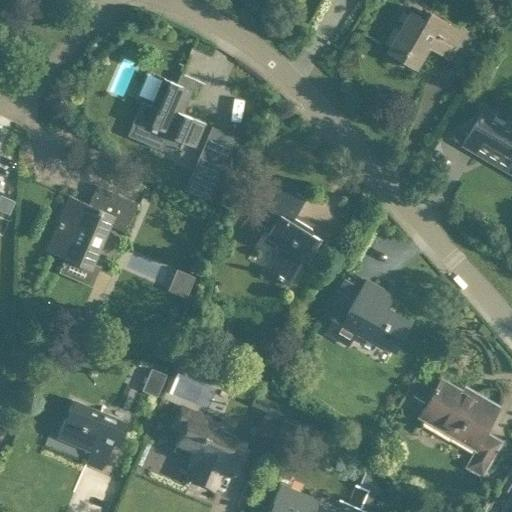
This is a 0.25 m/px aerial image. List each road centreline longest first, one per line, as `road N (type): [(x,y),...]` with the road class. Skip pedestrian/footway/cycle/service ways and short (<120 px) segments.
road 1 (residential): [(511,326),(269,59),(162,0)]
road 2 (residential): [(107,0),(25,98),(0,104)]
